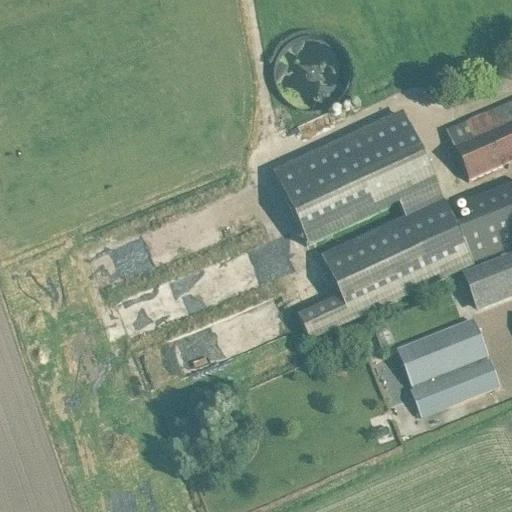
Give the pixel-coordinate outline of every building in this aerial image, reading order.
[(278,93),(333,109),(349,52),(294,36),(278,93)] [(511,104),(446,132),(468,183),(511,163),(511,104)] [(403,118),(275,179),(308,248),(398,205),(407,223),(323,263),(341,300),(301,318),(311,341),(352,323),(352,324),(475,268),(511,251),(511,190),(463,211),(470,228),(458,233),(450,217),(444,205),(403,118)] [(489,359),(474,324),(398,355),(413,390),(489,359)] [(387,329),(375,333),(383,354),(395,349),(387,329)] [(490,361),(412,392),(423,420),(501,389),(490,361)]
